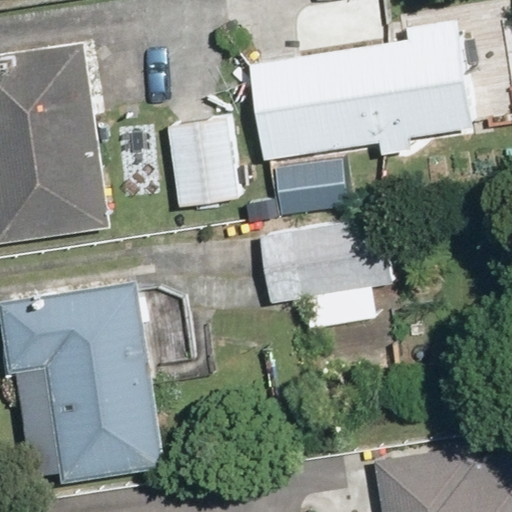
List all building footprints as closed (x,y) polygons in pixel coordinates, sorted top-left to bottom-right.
[(418,37),(264,61),(279,157),(395,139),(397,150),(428,145),(426,132),(491,121),(473,9),(415,19),(418,37)] [(129,223),(101,38),(0,53),(0,141),(15,240),(129,223)] [(244,111),(180,120),(190,200),(255,192),(244,111)] [(403,215),(275,235),(284,297),(319,292),(323,320),(394,310),(390,282),(413,278),(403,215)] [(511,265),(489,269),(496,314),(511,311),(511,265)] [(151,279),(17,303),(46,474),(83,468),(85,480),(183,463),(151,279)] [(511,511),(511,487),(483,493),(475,448),(391,462),(399,511),(511,511)]
